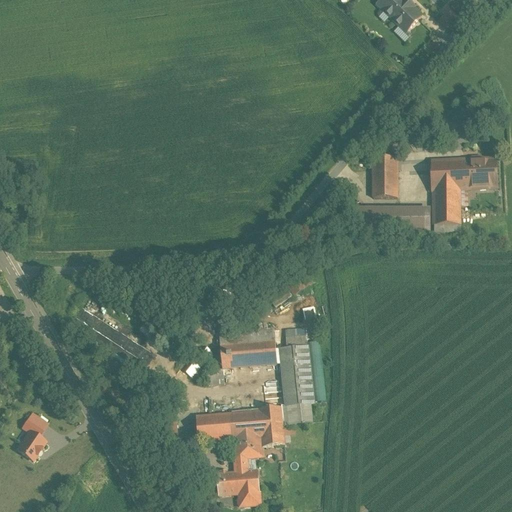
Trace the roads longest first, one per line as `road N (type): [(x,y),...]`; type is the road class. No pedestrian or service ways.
road 1 (unclassified): [(11,274),(215,263),(253,248),(298,217),(494,0)]
road 2 (tertiary): [(146,511),(11,274)]
